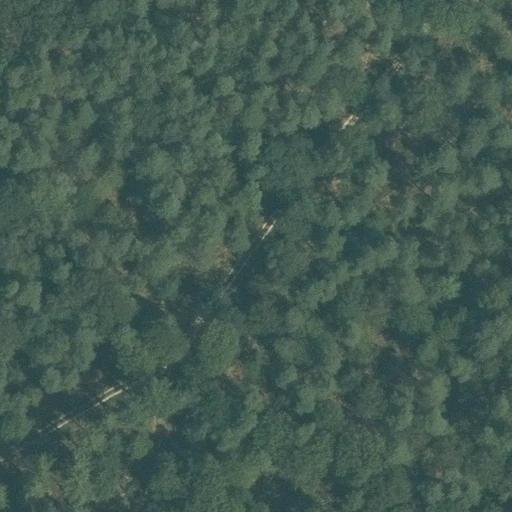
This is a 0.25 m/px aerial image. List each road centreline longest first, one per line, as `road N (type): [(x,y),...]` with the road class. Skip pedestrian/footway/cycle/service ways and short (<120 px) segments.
road 1 (track): [(417,0),(228,256),(176,365),(147,511)]
road 2 (track): [(0,465),(176,365)]
